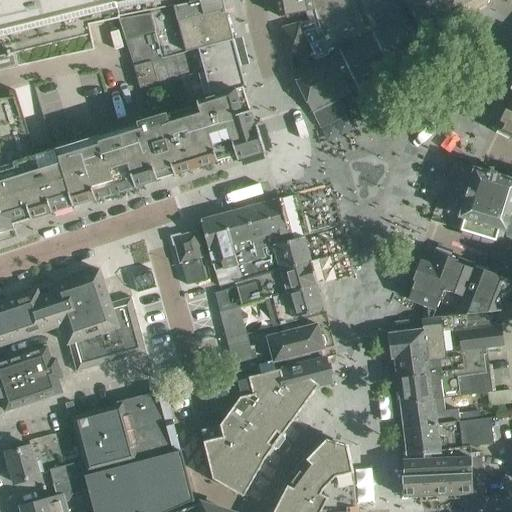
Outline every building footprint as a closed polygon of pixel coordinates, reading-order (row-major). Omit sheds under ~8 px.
[(94,50),(89,24),(118,18),(120,18),(119,17),(115,0),(0,0),(0,69),(29,64),(94,50)] [(115,0),(119,17),(150,10),(201,0),(200,0),(115,0)] [(233,39),(222,0),(200,0),(201,0),(150,10),(162,57),(233,39)] [(276,0),(279,16),(314,10),(311,0),(276,0)] [(311,0),(314,10),(316,10),(342,3),(351,0),(311,0)] [(381,72),(402,60),(368,0),(351,0),(342,3),(381,72)] [(368,0),(402,60),(424,48),(418,37),(396,0),(368,0)] [(404,0),(424,34),(439,26),(459,14),(456,8),(470,0),(404,0)] [(358,84),(381,72),(342,3),(316,10),(358,84)] [(120,18),(118,18),(134,67),(140,89),(185,76),(187,83),(181,85),(187,104),(197,101),(243,86),(243,87),(245,86),(245,85),(246,85),(233,39),(162,57),(150,10),(119,17),(120,18)] [(358,84),(316,10),(314,10),(316,18),(306,21),(317,60),(328,81),(337,98),(359,87),(358,84)] [(292,72),(302,67),(317,60),(306,21),(281,28),(290,59),(292,72)] [(328,81),(317,60),(302,67),(292,72),(311,111),(337,98),(328,81)] [(58,147),(56,148),(74,205),(95,199),(95,200),(96,199),(96,198),(135,186),(135,187),(136,187),(136,186),(157,180),(157,181),(158,180),(158,179),(174,174),(175,175),(176,175),(176,174),(217,161),(217,162),(218,162),(218,161),(236,155),(238,160),(239,160),(239,159),(264,151),(264,152),(265,151),(257,124),(255,125),(251,111),(252,111),(251,110),(250,110),(243,87),(243,86),(197,101),(198,104),(77,142),(58,147)] [(511,88),(511,89),(511,99),(508,108),(503,106),(497,120),(501,122),(497,130),(511,137),(511,88)] [(0,233),(14,229),(14,228),(13,228),(12,225),(31,219),(32,219),(32,218),(52,212),(52,213),(53,213),(53,212),(73,206),(74,206),(74,205),(56,148),(55,148),(54,149),(35,154),(15,90),(14,91),(11,91),(11,90),(9,90),(10,94),(0,95),(0,233)] [(475,168),(460,216),(464,217),(461,230),(496,240),(499,227),(507,230),(507,228),(511,229),(511,179),(478,169),(475,168)] [(262,248),(273,245),(304,238),(303,236),(291,240),(280,198),(245,208),(257,249),(262,248)] [(245,208),(223,214),(237,264),(264,257),(262,248),(257,249),(245,208)] [(215,271),(237,264),(223,214),(201,220),(215,271)] [(180,235),(172,236),(174,245),(179,264),(181,263),(187,285),(207,279),(201,260),(201,258),(204,257),(197,230),(180,235)] [(310,261),(304,238),(273,245),(262,248),(264,257),(237,264),(231,266),(235,282),(252,277),(252,278),(310,261)] [(420,260),(406,298),(423,304),(435,308),(438,300),(459,308),(456,316),(500,311),(502,305),(502,304),(511,280),(493,273),(475,266),(458,260),(441,254),(438,252),(433,265),(423,261),(420,260)] [(311,261),(310,261),(252,278),(252,277),(235,282),(242,305),(265,299),(317,285),(318,285),(311,261)] [(0,345),(62,324),(68,343),(76,371),(147,352),(131,296),(110,303),(99,270),(86,274),(85,271),(74,275),(74,278),(54,285),(53,280),(31,287),(32,292),(25,295),(24,292),(16,294),(17,297),(5,301),(4,298),(0,299),(0,345)] [(135,283),(137,289),(155,284),(152,272),(133,277),(135,283)] [(323,309),(317,285),(265,299),(272,326),(294,320),(294,317),(323,309)] [(220,312),(226,339),(246,334),(239,307),(220,312)] [(390,334),(388,334),(391,358),(395,357),(427,352),(428,360),(443,359),(458,357),(463,357),(462,352),(485,349),(487,349),(504,346),(504,345),(501,345),(498,326),(502,326),(500,311),(456,316),(421,319),(395,323),(390,330),(390,334)] [(285,333),(269,337),(277,370),(322,358),(320,349),(324,348),(323,346),(325,343),(323,337),(320,335),(318,324),(298,329),(297,325),(284,329),(285,333)] [(246,334),(226,339),(235,371),(237,380),(249,377),(261,373),(259,365),(254,366),(250,350),(246,334)] [(47,345),(0,361),(0,391),(6,409),(62,390),(58,377),(62,375),(56,357),(52,358),(47,345)] [(398,378),(452,372),(483,366),(489,364),(487,349),(462,352),(463,357),(458,357),(443,359),(428,360),(427,352),(395,357),(396,364),(392,367),(393,373),(397,375),(398,378)] [(244,496),(264,459),(319,385),(331,381),(325,357),(322,358),(277,370),(249,377),(237,380),(241,397),(221,424),(201,429),(213,478),(244,496)] [(399,389),(396,393),(397,404),(441,399),(493,392),(489,364),(483,366),(452,372),(398,378),(399,389)] [(68,415),(81,462),(84,476),(134,463),(181,450),(165,389),(68,415)] [(441,399),(397,404),(398,415),(403,416),(404,428),(459,422),(458,413),(457,409),(443,411),(441,399)] [(461,413),(458,413),(459,422),(480,419),(480,411),(461,413)] [(500,433),(511,427),(511,425),(505,413),(493,419),(500,433)] [(406,438),(402,442),(403,452),(470,446),(491,444),(494,444),(491,418),(488,418),(480,419),(459,422),(404,428),(406,438)] [(356,511),(357,507),(354,473),(348,446),(326,439),(307,459),(288,485),(274,511),(356,511)] [(14,483),(33,477),(40,475),(32,446),(6,453),(14,483)] [(470,446),(403,452),(402,452),(403,460),(403,469),(402,470),(403,496),(484,492),(483,492),(481,457),(471,458),(470,446)] [(165,511),(193,500),(194,500),(181,450),(134,463),(84,476),(88,489),(94,511),(165,511)] [(84,476),(81,462),(49,470),(53,485),(84,476)] [(88,489),(84,476),(53,485),(57,498),(21,508),(22,511),(66,511),(64,501),(68,500),(72,494),(88,489)] [(229,511),(200,502),(177,511),(229,511)]
